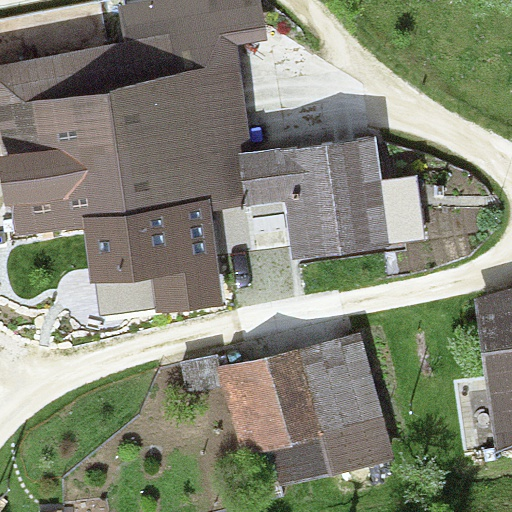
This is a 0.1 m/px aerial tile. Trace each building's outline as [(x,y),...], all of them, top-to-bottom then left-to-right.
[(224,48),(216,0),(213,0),(123,16),(129,50),(0,72),(0,140),(4,162),(0,162),(6,198),(44,192),(49,227),(91,221),(95,270),(156,264),(159,294),(204,290),(198,208),(246,200),(246,202),(286,197),(281,153),(179,168),(173,131),(178,130),(167,56),(224,48)] [(379,245),(366,141),(281,153),(286,197),(294,257),(379,245)] [(29,216),(25,211),(21,208),(15,206),(10,207),(5,210),(1,215),(0,221),(1,227),(4,232),(9,235),(15,236),(20,235),(25,232),(29,228),(30,222),(29,216)] [(495,430),(511,427),(511,300),(478,305),(495,430)] [(316,433),(296,355),(217,373),(237,453),(316,433)]
